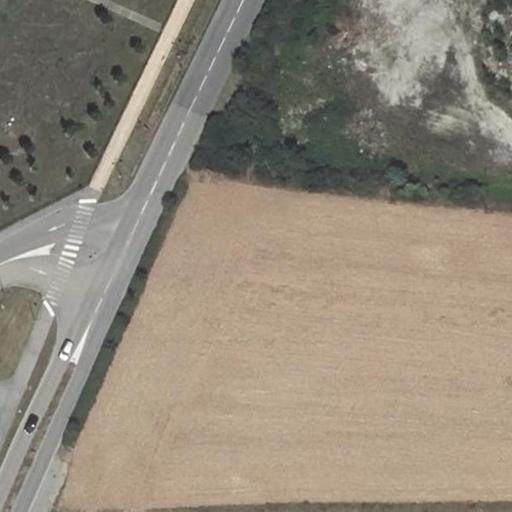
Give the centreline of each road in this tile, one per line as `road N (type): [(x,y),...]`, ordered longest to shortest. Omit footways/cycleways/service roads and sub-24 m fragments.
road 1 (unclassified): [(241,0),(113,264)]
road 2 (unclassified): [(113,264),(1,511)]
